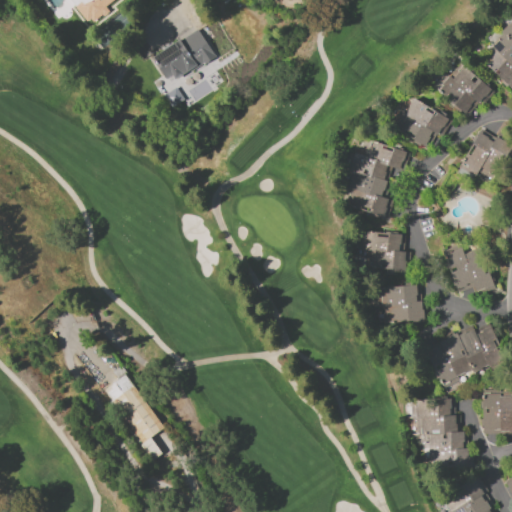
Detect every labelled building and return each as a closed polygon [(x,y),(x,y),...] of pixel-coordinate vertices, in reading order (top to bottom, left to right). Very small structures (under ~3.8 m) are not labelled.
[(111,0),(104,6),(107,10),(93,21),(90,17),(87,20),(74,4),(78,0),(111,0)] [(511,83),(510,86),(481,59),(502,36),(500,33),(511,20),(511,83)] [(197,29),(215,57),(203,64),(202,63),(190,71),(189,69),(169,82),(153,57),(197,29)] [(461,63),(493,92),(482,105),(479,103),(468,115),(461,110),(460,112),(453,106),(455,104),(434,86),(446,72),(449,76),(461,63)] [(413,98),(451,121),(442,137),(436,134),(430,145),(426,143),(424,146),(389,125),(399,109),(406,113),(409,108),(408,107),(413,98)] [(459,167),(479,133),(505,149),(485,182),(479,179),(480,177),(476,174),(474,177),(459,167)] [(408,152),(402,171),(392,167),(382,197),(393,200),(387,218),(349,205),(354,190),(344,187),(355,153),(363,156),(369,139),(408,152)] [(362,231),(405,235),(404,252),(410,252),(408,270),(400,270),(400,272),(393,272),(393,270),(359,267),(362,231)] [(458,292),(450,269),(448,270),(443,255),(462,248),(464,253),(480,247),(493,286),(476,291),(475,286),(458,292)] [(420,285),(421,301),(425,301),(427,320),(384,325),(382,307),(371,308),(369,290),(420,285)] [(446,395),(426,352),(434,348),(435,349),(441,346),(438,341),(456,333),(458,335),(465,332),(465,333),(474,329),(476,334),(487,328),(504,362),(476,376),(475,373),(459,381),(462,387),(446,395)] [(125,374),(164,428),(150,438),(159,450),(147,458),(138,445),(141,443),(103,390),(125,374)] [(511,435),(483,436),(482,394),(499,394),(499,396),(511,396),(511,435)] [(454,399),(454,415),(460,415),(460,432),(464,432),(464,448),(469,448),(470,467),(432,467),(431,434),(415,434),(415,399),(454,399)] [(496,511),(450,511),(441,498),(477,475),(487,492),(485,494),(496,511)]
